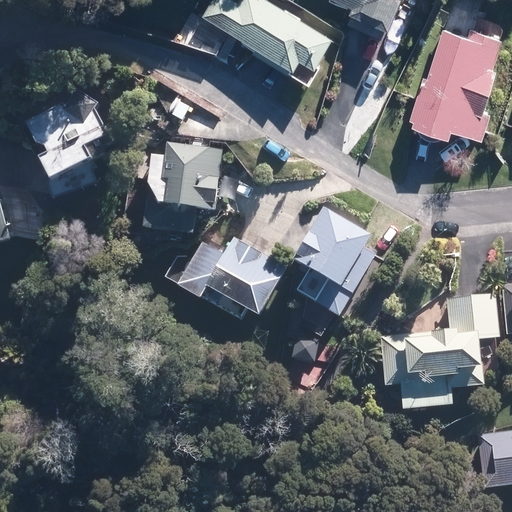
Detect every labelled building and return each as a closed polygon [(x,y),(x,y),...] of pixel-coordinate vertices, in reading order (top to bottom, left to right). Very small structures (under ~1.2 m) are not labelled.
[(338,30),(280,0),(213,0),(205,16),(300,65),(306,53),(322,61),(338,30)] [(343,0),(358,5),(354,14),(391,28),(401,0),(343,0)] [(486,135),(511,29),(511,28),(473,19),(470,31),(446,25),(412,117),(486,135)] [(116,130),(89,86),(36,118),(49,141),(55,138),(61,148),(48,155),(63,180),(103,156),(95,143),(116,130)] [(224,210),(226,148),(210,148),(211,136),(192,135),(192,143),(172,142),(172,152),(158,152),(156,184),(150,184),(148,227),(165,227),(202,229),(203,209),(224,210)] [(0,240),(23,233),(12,193),(0,196),(0,240)] [(378,231),(329,203),(298,258),(314,267),(301,290),(347,316),(377,263),(364,255),(378,231)] [(207,239),(183,283),(246,317),(252,305),(266,313),(294,263),(237,232),(227,250),(207,239)] [(450,325),(380,334),(387,385),(405,383),(408,409),(455,403),(454,388),(489,384),(484,338),(506,336),(500,291),(447,298),(450,325)] [(326,333),(295,331),(293,359),(324,361),(326,333)] [(511,427),(479,432),(487,486),(511,482),(511,427)]
